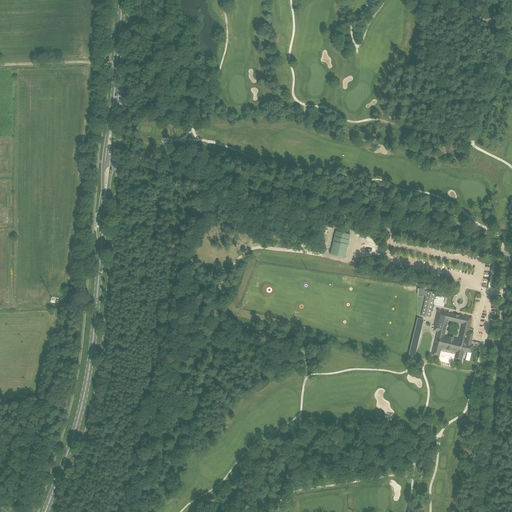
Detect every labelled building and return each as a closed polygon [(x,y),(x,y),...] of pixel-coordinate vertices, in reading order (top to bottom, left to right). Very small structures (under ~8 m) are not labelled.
[(345,258),(350,235),(335,231),(330,254),(345,258)] [(421,315),(430,317),(436,293),(427,291),(421,315)] [(473,346),(470,345),(473,333),(468,332),(461,330),(458,339),(444,336),(448,320),(459,322),(460,316),(438,311),(433,331),(438,332),(436,337),(433,352),(439,354),(441,349),(456,353),(455,357),(461,359),(463,351),(471,353),(473,346)] [(415,316),(409,353),(412,353),(411,356),(416,356),(422,317),(415,316)] [(459,322),(462,323),(461,330),(468,332),(471,319),(460,316),(459,322)]
